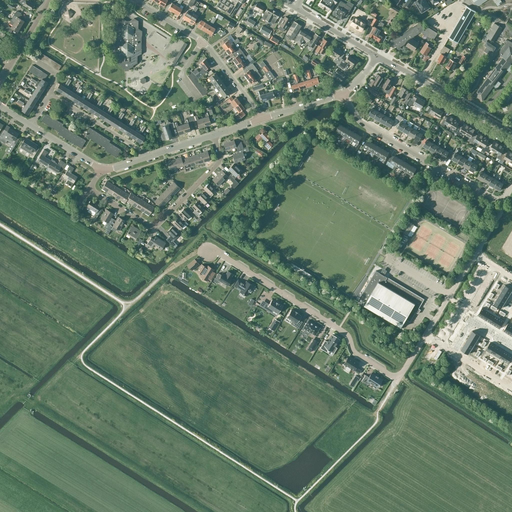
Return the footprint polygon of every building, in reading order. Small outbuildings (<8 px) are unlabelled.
[(25,0),(25,1),(24,0),(22,0),(20,3),(31,10),(34,5),(28,1),(28,0),(25,0)] [(219,0),(216,6),(221,9),(230,14),(238,0),(219,0)] [(238,0),(234,8),(235,8),(236,9),(240,2),(243,3),(244,0),(238,0)] [(322,0),(320,5),(324,8),(325,9),(328,11),(329,11),(334,2),(336,3),(337,0),(322,0)] [(417,5),(420,9),(421,8),(423,12),(430,7),(425,0),(417,0),(415,2),(416,2),(415,3),(414,2),(411,0),(408,0),(405,4),(410,8),(412,4),(415,6),(417,5)] [(341,1),(333,14),(337,16),(337,17),(337,16),(338,17),(339,17),(342,19),(348,11),(349,12),(352,7),(341,1)] [(172,3),(168,8),(168,9),(173,12),(175,8),(177,6),(178,4),(178,3),(177,2),(175,5),(172,3)] [(178,4),(177,6),(175,8),(173,12),(178,15),(182,9),(181,8),(180,7),(181,5),(180,4),(178,3),(178,4)] [(257,3),(254,9),(255,9),(258,11),(261,13),(264,7),(257,3)] [(392,4),(390,7),(401,14),(403,10),(392,4)] [(467,6),(449,38),(458,43),(476,11),(469,8),(470,6),(468,5),(468,6),(467,6)] [(268,7),(267,8),(262,18),(266,20),(270,23),(270,22),(274,24),(280,14),(268,7)] [(68,9),(64,15),(70,19),(73,13),(68,9)] [(194,13),(196,11),(193,9),(192,12),(191,11),(190,12),(188,10),(186,11),(183,18),(188,21),(192,15),(193,13),(194,13)] [(16,11),(11,20),(21,27),(24,21),(19,18),(21,15),(16,11)] [(193,24),(197,18),(198,16),(194,13),(193,13),(192,15),(188,21),(193,24)] [(281,17),(277,24),(280,25),(279,28),(283,31),(285,28),(290,20),(285,17),(284,19),(281,17)] [(355,18),(351,25),(362,31),(364,27),(366,24),(355,17),(355,18)] [(112,48),(112,53),(116,55),(116,63),(120,65),(120,66),(124,69),(128,69),(132,67),(132,65),(137,63),(137,56),(141,53),(142,31),(138,28),(138,21),(134,18),(129,21),(126,21),(122,18),(117,20),(117,28),(113,31),(113,35),(117,38),(116,46),(112,48)] [(249,18),(245,23),(252,27),(255,22),(249,18)] [(371,25),(374,27),(379,20),(375,18),(371,24),(370,25),(371,25)] [(7,26),(5,29),(11,33),(13,29),(17,32),(21,27),(11,20),(9,23),(12,25),(11,28),(7,26)] [(197,27),(206,32),(210,26),(201,20),(197,27)] [(303,40),(307,42),(311,36),(299,29),(301,26),(294,22),(285,36),(300,45),(303,40)] [(380,30),(382,27),(384,24),(381,22),(377,28),(375,27),(369,36),(375,39),(380,30)] [(421,32),(430,38),(433,40),(438,33),(427,27),(425,30),(424,30),(419,22),(392,39),(391,39),(388,44),(391,46),(391,45),(394,47),(396,46),(397,49),(405,44),(407,40),(411,38),(414,36),(421,32)] [(494,42),(500,31),(502,28),(495,23),(486,37),(494,42)] [(215,29),(212,27),(210,26),(206,32),(211,35),(215,29)] [(263,26),(260,31),(269,36),(272,31),(263,26)] [(386,29),(382,27),(380,30),(375,39),(381,43),(384,37),(381,35),(383,32),(384,32),(386,29)] [(315,44),(320,37),(315,33),(308,44),(312,47),(310,51),(313,53),(317,46),(315,44)] [(280,40),(272,36),(270,39),(278,44),(280,40)] [(414,36),(411,38),(407,45),(411,48),(411,49),(414,51),(413,51),(414,51),(419,43),(414,40),(415,38),(414,36)] [(225,50),(233,44),(232,43),(231,42),(229,39),(228,37),(227,37),(223,40),(223,41),(224,43),(221,45),(225,50)] [(322,55),(325,49),(329,42),(324,39),(319,46),(318,45),(315,51),(322,55)] [(229,55),(231,53),(233,55),(240,49),(239,47),(236,48),(234,45),(236,43),(234,41),(232,43),(233,44),(225,50),(229,55)] [(511,43),(508,41),(500,52),(503,54),(501,56),(503,58),(475,95),(482,101),(511,61),(511,43)] [(494,51),(496,48),(496,47),(487,41),(485,45),(494,51)] [(426,55),(433,44),(430,42),(429,43),(427,42),(420,51),(423,53),(423,54),(425,55),(426,55)] [(333,61),(337,64),(341,58),(344,54),(341,52),(342,51),(335,46),(330,54),(336,57),(333,61)] [(446,51),(448,52),(450,49),(444,46),(440,53),(441,53),(437,61),(443,65),(447,57),(444,55),(446,51)] [(246,56),(244,54),(240,49),(233,55),(235,57),(232,59),(236,64),(241,60),(246,57),(246,56)] [(345,61),(341,58),(337,64),(336,65),(344,70),(349,64),(352,66),(356,61),(348,56),(345,61)] [(251,64),(248,60),(246,57),(241,60),(236,64),(240,69),(242,67),(244,69),(251,64)] [(450,59),(446,67),(452,70),(459,59),(456,57),(454,61),(450,59)] [(195,75),(196,77),(198,79),(208,72),(206,69),(210,66),(205,60),(200,64),(202,66),(199,68),(201,70),(195,75)] [(246,73),(244,74),(247,79),(253,75),(252,75),(257,71),(252,64),(251,64),(244,69),(244,70),(246,73)] [(209,86),(213,83),(220,78),(215,73),(209,78),(211,81),(208,84),(209,86)] [(380,75),(379,75),(375,81),(373,80),(370,85),(371,85),(374,87),(375,84),(378,86),(383,78),(383,77),(383,76),(381,74),(380,75)] [(251,84),(256,80),(261,76),(260,75),(255,78),(253,75),(247,79),(251,84)] [(317,77),(310,79),(312,85),(319,83),(317,77)] [(213,91),(216,88),(223,83),(220,78),(213,83),(215,86),(211,89),(213,91)] [(390,78),(389,79),(388,78),(383,87),(386,89),(384,92),(389,94),(392,89),(389,87),(393,81),(393,80),(393,79),(390,78)] [(36,83),(44,88),(48,83),(44,80),(42,79),(41,79),(40,82),(38,81),(37,82),(36,83)] [(145,94),(154,99),(161,85),(153,81),(145,94)] [(35,89),(41,93),(44,88),(36,83),(36,84),(35,85),(37,86),(35,89)] [(216,96),(220,93),(227,88),(223,83),(216,88),(219,91),(215,94),(216,96)] [(56,90),(61,93),(65,87),(66,85),(65,85),(64,84),(63,86),(59,84),(56,90)] [(394,86),(388,96),(392,98),(397,88),(394,86)] [(61,93),(66,97),(70,91),(65,87),(61,93)] [(399,95),(405,98),(407,100),(405,103),(406,104),(410,98),(409,97),(412,93),(409,91),(403,87),(399,95)] [(230,92),(227,88),(220,93),(222,96),(219,98),(220,100),(224,97),(230,92)] [(35,89),(31,95),(38,99),(41,93),(35,89)] [(260,96),(262,101),(268,99),(266,93),(263,94),(261,90),(260,91),(257,92),(259,96),(260,96)] [(66,97),(72,100),(75,94),(70,91),(66,97)] [(273,91),(266,93),(268,99),(275,97),(273,91)] [(72,100),(77,103),(81,97),(78,96),(76,94),(75,94),(72,100)] [(31,95),(28,100),(34,104),(38,99),(31,95)] [(412,106),(414,104),(421,109),(425,102),(420,99),(421,98),(415,95),(413,98),(412,98),(408,104),(412,106)] [(86,101),(81,97),(77,103),(82,107),(86,101)] [(231,101),(235,107),(240,103),(236,97),(233,100),(231,97),(227,100),(229,103),(231,101)] [(31,109),(34,104),(28,100),(25,106),(31,109)] [(91,104),(86,101),(82,107),(88,110),(91,104)] [(244,108),(240,103),(235,107),(236,107),(234,108),(236,111),(238,110),(239,112),(234,116),(237,119),(241,118),(245,115),(242,110),(244,108)] [(95,106),(91,104),(88,110),(93,113),(97,107),(95,106)] [(372,108),(368,115),(374,118),(378,111),(377,111),(374,109),(376,105),(374,104),(371,108),(372,108)] [(28,115),(31,109),(25,106),(23,105),(22,105),(22,106),(24,107),(22,111),(28,115)] [(429,113),(430,112),(440,118),(443,112),(434,106),(433,108),(430,106),(427,112),(429,113)] [(93,113),(98,117),(102,111),(99,109),(97,107),(93,113)] [(379,107),(377,111),(378,111),(374,118),(379,121),(383,114),(382,114),(379,112),(381,108),(379,107)] [(384,110),(382,114),(383,114),(379,121),(385,124),(389,118),(388,117),(384,115),(386,112),(384,110)] [(392,125),(394,126),(402,111),(401,110),(394,121),(390,118),(392,115),(390,114),(388,117),(389,118),(385,124),(390,127),(392,125)] [(107,114),(102,111),(98,117),(104,120),(107,114)] [(397,128),(403,131),(407,125),(406,124),(402,122),(404,118),(402,117),(405,112),(402,111),(394,126),(397,128)] [(206,117),(202,118),(205,126),(211,124),(208,116),(209,116),(207,112),(205,113),(206,117)] [(46,113),(41,121),(47,125),(52,117),(46,113)] [(107,114),(104,120),(109,123),(113,117),(107,114)] [(199,128),(205,126),(202,118),(198,119),(197,115),(195,116),(196,120),(197,120),(199,128)] [(446,124),(450,126),(455,118),(451,116),(451,117),(449,115),(448,118),(446,117),(441,125),(444,127),(446,124)] [(47,125),(53,128),(58,121),(52,117),(47,125)] [(109,123),(114,127),(118,121),(113,117),(109,123)] [(186,123),(182,125),(185,133),(191,131),(188,123),(187,118),(185,119),(186,123)] [(454,129),(453,132),(456,134),(461,126),(458,124),(460,122),(458,121),(458,120),(455,118),(450,126),(454,129)] [(407,125),(403,131),(408,134),(412,128),(411,127),(408,125),(410,122),(408,120),(406,124),(407,125)] [(58,121),(53,128),(58,132),(62,126),(63,124),(58,121)] [(118,121),(114,127),(120,130),(123,124),(118,121)] [(176,127),(179,135),(185,133),(182,125),(178,126),(177,122),(174,123),(176,127)] [(126,126),(123,124),(120,130),(125,133),(129,127),(130,125),(128,123),(126,126)] [(462,127),(461,126),(456,134),(459,136),(461,132),(466,134),(470,126),(467,124),(466,125),(464,123),(462,127)] [(336,131),(340,133),(338,137),(340,138),(342,134),(341,134),(345,127),(340,124),(336,131)] [(411,127),(412,128),(408,134),(414,138),(418,131),(417,130),(413,128),(415,125),(413,124),(411,127)] [(129,127),(125,133),(130,137),(134,131),(133,130),(135,128),(131,126),(130,125),(129,127)] [(164,133),(161,134),(163,140),(166,139),(172,137),(169,129),(170,129),(169,125),(164,126),(162,127),(163,131),(164,133)] [(62,126),(58,132),(57,134),(63,137),(68,130),(62,126)] [(467,140),(471,142),(475,134),(473,133),(475,130),(473,129),(474,128),(470,126),(466,134),(470,136),(467,140)] [(345,127),(341,134),(342,134),(346,136),(344,140),(346,141),(348,138),(347,137),(351,130),(345,127)] [(422,141),(425,135),(419,132),(421,128),(419,127),(417,130),(418,131),(414,138),(419,141),(420,140),(422,141)] [(10,153),(13,149),(16,144),(13,142),(14,140),(18,134),(9,128),(7,132),(4,130),(1,136),(0,136),(0,140),(5,144),(7,141),(11,143),(9,146),(6,151),(10,153)] [(85,136),(92,140),(96,132),(90,128),(85,136)] [(63,137),(69,141),(74,133),(68,130),(63,137)] [(263,138),(265,140),(263,142),(267,146),(269,143),(267,140),(270,137),(267,134),(268,133),(265,130),(264,131),(260,135),(259,134),(255,138),(259,142),(263,138)] [(351,130),(347,137),(348,138),(351,140),(349,143),(351,144),(353,141),(352,140),(356,133),(351,130)] [(139,134),(134,131),(130,137),(136,140),(139,134)] [(103,137),(96,132),(92,140),(98,144),(103,137)] [(74,133),(69,141),(75,145),(80,137),(74,133)] [(356,133),(352,140),(353,141),(357,143),(355,146),(357,147),(359,144),(358,143),(359,141),(362,137),(359,136),(356,133)] [(476,141),(480,144),(485,136),(481,134),(479,133),(477,135),(475,134),(471,142),(474,144),(476,141)] [(141,143),(145,137),(139,134),(136,140),(141,143)] [(423,146),(429,150),(433,143),(432,142),(428,140),(430,137),(428,136),(428,137),(426,136),(424,139),(426,140),(427,140),(423,146)] [(488,138),(485,136),(480,144),(484,146),(482,149),(481,152),(484,154),(486,151),(490,143),(488,142),(490,139),(488,138)] [(86,141),(80,137),(75,145),(81,148),(86,141)] [(105,148),(109,143),(110,141),(103,137),(98,144),(105,148)] [(33,158),(37,152),(34,151),(37,146),(31,142),(31,141),(26,138),(21,145),(20,147),(31,154),(30,156),(33,158)] [(432,142),(433,143),(429,150),(434,153),(438,146),(437,145),(434,143),(436,140),(434,139),(432,142)] [(226,150),(236,147),(237,151),(241,150),(238,143),(235,144),(234,140),(224,143),(226,150)] [(367,140),(363,146),(367,149),(365,152),(367,154),(369,150),(368,150),(372,143),(367,140)] [(270,142),(269,143),(267,146),(263,142),(262,141),(261,143),(268,150),(273,145),(270,142)] [(492,144),(490,143),(486,151),(489,153),(491,149),(495,152),(500,143),(497,141),(496,142),(494,141),(492,144)] [(439,142),(437,145),(438,146),(434,153),(440,156),(444,149),(443,149),(439,147),(441,143),(439,142)] [(104,150),(110,154),(115,146),(109,143),(105,148),(104,150)] [(372,143),(368,150),(369,150),(373,152),(371,156),(373,157),(375,153),(374,153),(378,146),(372,143)] [(497,158),(500,160),(505,152),(503,151),(505,147),(503,146),(500,143),(495,152),(499,154),(497,158)] [(443,149),(444,149),(440,156),(445,159),(447,156),(450,157),(453,151),(450,150),(449,152),(445,150),(447,146),(445,145),(443,149)] [(121,150),(115,146),(110,154),(116,158),(121,150)] [(378,146),(374,153),(375,153),(378,155),(376,159),(378,160),(380,157),(379,156),(383,149),(378,146)] [(248,148),(243,149),(237,151),(238,154),(233,155),(235,162),(245,159),(243,152),(244,152),(245,153),(249,151),(248,148)] [(383,149),(379,156),(380,157),(384,159),(382,162),(384,163),(386,160),(385,159),(388,154),(389,153),(383,149)] [(461,156),(460,155),(457,153),(459,150),(457,149),(455,153),(453,151),(450,157),(452,159),(458,163),(461,156)] [(37,161),(47,167),(51,161),(45,157),(48,152),(44,150),(37,161)] [(208,151),(201,153),(204,162),(210,160),(208,151)] [(504,162),(506,159),(510,161),(511,157),(511,151),(510,152),(509,151),(507,153),(505,152),(500,160),(504,162)] [(461,156),(458,163),(463,166),(467,159),(466,159),(463,157),(465,153),(463,152),(460,155),(461,156)] [(197,164),(204,162),(201,153),(195,155),(197,164)] [(195,155),(188,158),(191,166),(197,164),(195,155)] [(472,162),(471,162),(468,160),(470,156),(468,155),(466,159),(467,159),(463,166),(468,169),(472,162)] [(391,156),(389,161),(391,162),(391,163),(395,165),(393,169),(395,170),(397,166),(396,166),(400,159),(395,156),(394,158),(391,156)] [(177,168),(184,166),(182,160),(181,157),(174,159),(177,168)] [(184,166),(185,168),(191,166),(188,158),(182,160),(184,166)] [(473,158),(471,162),(472,162),(468,169),(474,172),(478,165),(473,163),(475,159),(473,158)] [(55,161),(52,159),(51,161),(47,167),(57,173),(61,167),(64,169),(67,164),(60,160),(58,165),(56,164),(57,163),(55,162),(55,161)] [(171,170),(177,168),(174,159),(168,161),(171,170)] [(406,162),(400,159),(396,166),(397,166),(401,168),(399,172),(401,173),(403,169),(402,169),(406,162)] [(411,165),(406,162),(402,169),(403,169),(406,171),(404,175),(406,176),(408,173),(407,172),(411,165)] [(230,175),(232,176),(235,179),(237,177),(236,176),(241,171),(234,164),(229,169),(232,173),(230,175)] [(415,177),(419,171),(416,170),(417,169),(411,165),(407,172),(408,173),(412,175),(410,178),(412,179),(414,176),(415,177)] [(70,166),(63,177),(67,180),(66,183),(71,186),(73,183),(73,184),(77,177),(71,173),(74,168),(70,166)] [(481,172),(478,178),(483,181),(487,175),(486,174),(483,172),(485,168),(483,167),(481,171),(481,172)] [(222,170),(213,180),(219,186),(225,179),(227,180),(229,179),(233,183),(231,186),(234,188),(239,183),(235,179),(232,176),(229,178),(222,170)] [(488,170),(486,174),(487,175),(483,181),(489,184),(493,178),(492,177),(488,175),(490,172),(488,170)] [(498,181),(497,180),(494,178),(496,175),(494,174),(492,177),(493,178),(489,184),(494,188),(498,181)] [(499,177),(497,180),(498,181),(494,188),(500,191),(504,184),(499,182),(501,178),(499,177)] [(102,189),(107,192),(108,192),(113,185),(107,181),(102,189)] [(174,182),(169,187),(176,193),(181,189),(174,182)] [(204,189),(207,192),(205,194),(209,199),(212,197),(211,196),(213,194),(212,193),(215,190),(215,189),(217,187),(214,184),(211,186),(209,184),(204,189)] [(119,188),(113,185),(108,192),(114,196),(119,188)] [(171,198),(176,193),(169,187),(164,192),(171,198)] [(114,196),(118,199),(119,200),(124,192),(119,188),(114,196)] [(130,195),(124,192),(119,200),(125,203),(126,201),(130,195)] [(164,192),(160,197),(166,203),(171,198),(164,192)] [(126,201),(132,205),(137,197),(131,193),(130,195),(126,201)] [(201,201),(199,203),(203,208),(206,206),(208,204),(206,202),(209,199),(205,194),(203,193),(198,198),(201,201)] [(132,205),(138,208),(143,201),(137,197),(132,205)] [(160,197),(155,201),(161,208),(166,203),(160,197)] [(98,216),(102,210),(99,208),(100,206),(91,200),(87,207),(96,213),(95,214),(94,214),(90,221),(93,223),(97,216),(98,216)] [(138,208),(144,212),(149,204),(143,201),(138,208)] [(192,207),(195,210),(193,212),(197,216),(202,212),(200,211),(203,208),(199,203),(197,202),(192,207)] [(154,208),(149,204),(144,212),(149,216),(154,208)] [(179,215),(182,218),(180,220),(184,224),(186,226),(188,224),(185,221),(190,215),(184,209),(179,215)] [(111,218),(113,214),(107,210),(101,219),(108,223),(107,224),(106,224),(104,228),(107,229),(109,226),(114,219),(111,218)] [(413,227),(414,224),(409,221),(411,217),(408,215),(399,230),(408,235),(413,227)] [(120,230),(125,221),(119,217),(116,221),(114,219),(109,226),(112,228),(113,226),(120,230)] [(184,224),(180,220),(178,218),(173,224),(176,227),(174,229),(179,233),(181,235),(183,233),(179,230),(184,224)] [(132,226),(127,234),(136,240),(141,231),(132,226)] [(177,238),(175,236),(179,233),(174,229),(172,227),(167,232),(170,236),(168,238),(168,237),(166,239),(174,248),(177,245),(173,242),(175,240),(176,240),(177,239),(177,238)] [(166,243),(155,236),(154,239),(151,237),(145,247),(147,248),(148,246),(151,248),(154,244),(158,247),(157,248),(161,250),(162,249),(166,243)] [(189,263),(187,266),(190,270),(193,267),(198,263),(195,259),(189,263)] [(293,262),(291,266),(310,276),(312,272),(293,262)] [(201,264),(197,271),(202,274),(201,276),(207,279),(208,278),(211,279),(215,273),(212,271),(213,270),(207,266),(206,267),(201,264)] [(376,270),(358,301),(368,307),(402,327),(406,320),(410,322),(416,312),(418,314),(421,310),(419,309),(425,299),(376,270)] [(233,274),(228,271),(225,275),(222,273),(221,275),(218,273),(215,278),(218,280),(227,286),(231,279),(230,278),(233,274)] [(245,284),(238,280),(234,286),(241,290),(240,292),(246,296),(253,285),(246,281),(245,284)] [(511,288),(505,285),(502,289),(510,294),(511,290),(511,288)] [(502,289),(499,294),(507,299),(510,294),(502,289)] [(499,294),(497,299),(504,303),(507,299),(499,294)] [(278,313),(282,306),(278,303),(276,302),(272,299),(269,304),(266,302),(263,307),(271,312),(273,310),(278,313)] [(497,299),(494,304),(501,308),(504,303),(497,299)] [(482,308),(477,315),(482,318),(486,310),(482,308)] [(302,322),(299,319),(301,316),(298,314),(298,313),(295,311),(295,312),(291,309),(287,317),(297,323),(295,326),(298,328),(302,322)] [(486,310),(482,318),(486,320),(492,312),(487,309),(486,310)] [(492,312),(486,320),(491,323),(496,314),(492,312)] [(496,314),(491,323),(495,326),(500,318),(500,317),(496,314)] [(500,318),(495,326),(499,328),(504,321),(500,318)] [(320,327),(308,320),(303,328),(305,329),(304,331),(309,334),(310,332),(315,335),(320,327)] [(274,322),(270,328),(274,331),(278,324),(274,322)] [(511,325),(508,323),(503,331),(508,333),(511,326),(511,325)] [(473,330),(470,335),(478,341),(481,336),(473,330)] [(327,342),(325,340),(320,348),(325,351),(327,347),(334,352),(337,348),(335,346),(339,339),(332,335),(327,342)] [(470,335),(467,340),(475,345),(478,341),(470,335)] [(314,339),(309,347),(314,350),(318,345),(316,344),(318,342),(314,339)] [(467,340),(464,345),(471,349),(472,350),(475,345),(467,340)] [(490,342),(485,350),(490,353),(489,354),(490,354),(495,345),(490,342)] [(464,345),(461,349),(468,354),(471,349),(464,345)] [(495,345),(490,354),(494,357),(499,348),(495,345)] [(499,348),(494,357),(498,359),(504,351),(499,348)] [(504,351),(498,359),(502,362),(508,353),(504,351)] [(511,355),(508,353),(502,362),(503,362),(503,361),(508,364),(511,357),(511,355)] [(356,367),(358,363),(348,357),(344,363),(359,373),(361,370),(356,367)] [(449,369),(446,375),(450,377),(452,373),(456,375),(461,367),(456,364),(451,371),(449,369)] [(461,367),(456,375),(459,377),(457,381),(461,384),(464,379),(462,377),(466,370),(461,367)] [(369,377),(365,375),(362,381),(367,384),(369,382),(373,385),(374,384),(378,386),(382,380),(378,377),(377,377),(376,376),(376,375),(376,376),(371,373),(369,377)] [(467,380),(464,385),(468,388),(470,384),(474,386),(479,378),(474,375),(469,382),(467,380)] [(479,378),(474,386),(477,388),(475,392),(479,395),(482,390),(479,388),(484,381),(479,378)] [(485,391),(482,396),(486,399),(488,395),(491,397),(497,389),(492,386),(487,393),(485,391)] [(497,389),(491,397),(495,399),(493,403),(497,406),(500,401),(497,399),(502,392),(497,389)] [(503,402),(499,407),(504,410),(506,406),(509,408),(511,404),(511,398),(509,397),(505,404),(503,402)]
